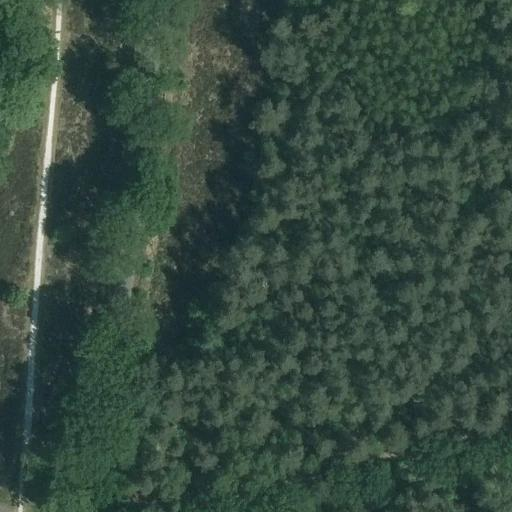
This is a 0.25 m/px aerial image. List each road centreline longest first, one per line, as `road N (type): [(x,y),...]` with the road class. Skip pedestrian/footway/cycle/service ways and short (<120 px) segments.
road 1 (unclassified): [(80,511),(134,192),(152,0)]
road 2 (track): [(124,511),(308,485),(511,429)]
